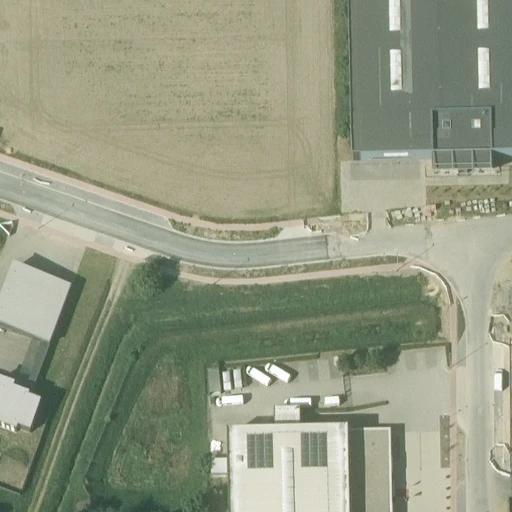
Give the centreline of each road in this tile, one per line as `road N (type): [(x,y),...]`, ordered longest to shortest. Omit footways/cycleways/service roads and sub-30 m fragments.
road 1 (unclassified): [(479,237),(224,257),(0,187)]
road 2 (unclassified): [(482,511),(479,237)]
